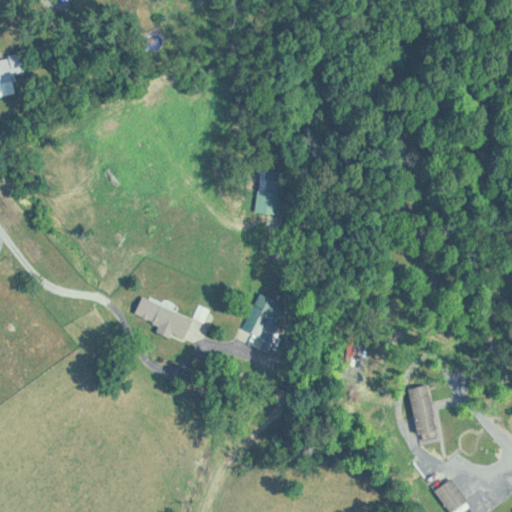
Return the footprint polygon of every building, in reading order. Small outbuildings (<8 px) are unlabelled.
[(0,95),(22,92),(17,66),(26,65),(24,53),(4,57),(2,50),(0,50),(0,95)] [(260,175),(259,210),(281,210),(281,175),(260,175)] [(255,306),(271,319),(282,307),(267,293),(255,306)] [(200,345),(209,324),(165,305),(155,326),(200,345)] [(432,384),(412,388),(422,434),(442,429),(432,384)] [(438,489),(454,511),(455,511),(473,499),(456,476),(438,489)]
